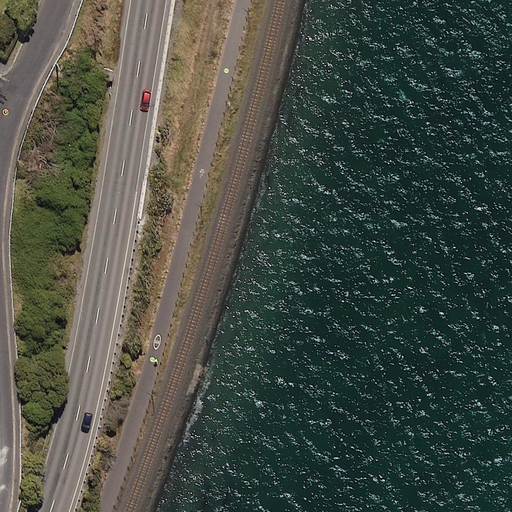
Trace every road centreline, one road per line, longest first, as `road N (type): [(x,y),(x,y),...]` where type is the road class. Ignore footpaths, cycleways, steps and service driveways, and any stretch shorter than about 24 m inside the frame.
road 1 (trunk): [(147,0),(93,332),(48,511)]
road 2 (residential): [(7,113),(57,0)]
